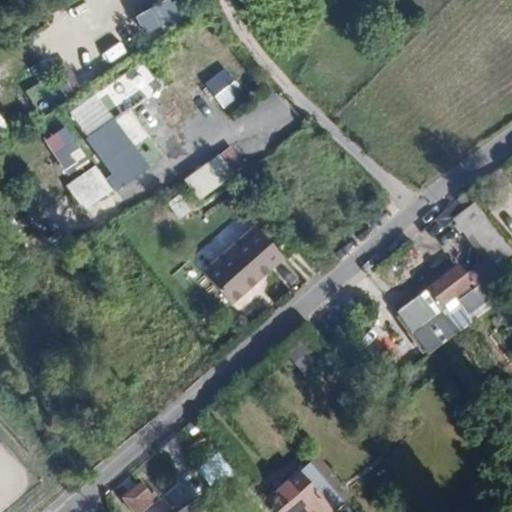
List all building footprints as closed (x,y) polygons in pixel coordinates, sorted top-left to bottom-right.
[(125,150),(118,156),(103,135),(109,130),(104,122),(79,139),(96,166),(67,186),(83,210),(112,191),(115,196),(143,175),(125,150)] [(196,198),(244,167),(230,146),(182,178),(196,198)] [(194,205),(173,186),(156,195),(162,203),(175,219),(194,205)] [(463,192),(455,198),(461,206),(469,200),(463,192)] [(511,257),(511,255),(472,204),(452,219),(462,232),(468,227),(498,268),(511,257)] [(248,279),(251,282),(280,257),(252,227),(198,273),(207,282),(215,278),(232,298),(243,288),(241,285),(231,295),(220,283),(222,281),(214,272),(237,250),(245,259),(247,257),(258,268),(248,279)] [(492,272),(498,268),(468,227),(462,232),(484,261),(492,272)] [(243,288),(251,282),(248,279),(258,268),(247,257),(245,259),(237,250),(214,272),(222,281),(220,283),(231,295),(241,285),(243,288)] [(511,278),(511,257),(498,268),(492,272),(487,276),(497,289),(511,278)] [(159,272),(175,293),(191,280),(175,260),(159,272)] [(466,286),(469,290),(487,276),(492,272),(484,261),(460,277),(454,268),(395,313),(425,355),(468,323),(449,298),(466,286)] [(496,290),(497,289),(487,276),(469,290),(455,300),(469,319),(501,296),(496,290)] [(226,303),(232,298),(215,278),(207,282),(226,303)] [(298,343),(284,357),(301,375),(315,362),(298,343)] [(222,471),(206,451),(196,459),(212,479),(222,471)] [(305,487),(324,471),(313,459),(294,475),(305,487)] [(336,492),(338,486),(324,471),(305,487),(277,511),(328,511),(342,500),(336,492)] [(263,500),(272,511),(277,511),(305,487),(294,475),(263,500)] [(346,496),(338,486),(336,492),(342,500),(346,496)] [(147,498),(138,487),(121,501),(129,511),(143,511),(146,510),(141,503),(147,498)] [(208,511),(196,496),(180,509),(182,511),(208,511)]
